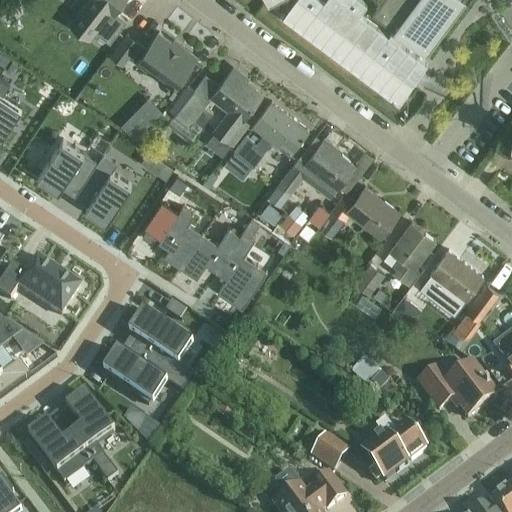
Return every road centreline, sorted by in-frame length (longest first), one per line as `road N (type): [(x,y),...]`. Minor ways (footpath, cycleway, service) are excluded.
road 1 (residential): [(0,189),(127,275),(69,367),(0,417)]
road 2 (unclassified): [(422,171),(201,0)]
road 3 (residential): [(422,171),(511,59)]
road 4 (tertiary): [(415,511),(511,439)]
